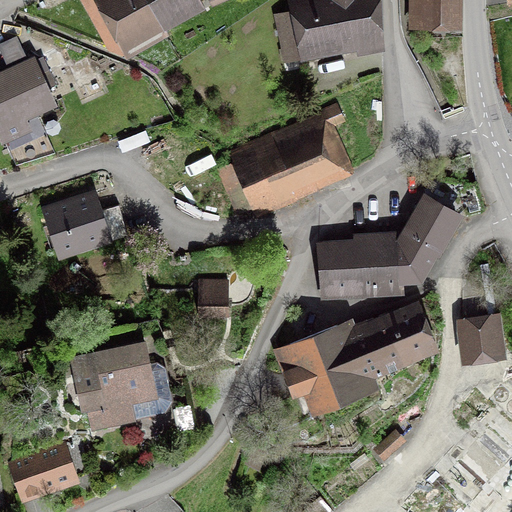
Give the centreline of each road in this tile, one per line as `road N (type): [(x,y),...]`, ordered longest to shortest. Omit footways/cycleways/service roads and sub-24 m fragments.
road 1 (residential): [(93,511),(210,449),(312,232),(368,180),(407,159)]
road 2 (residential): [(511,214),(470,236),(455,260),(453,385)]
road 3 (residential): [(391,0),(407,159)]
road 4 (tertiary): [(476,0),(480,120)]
